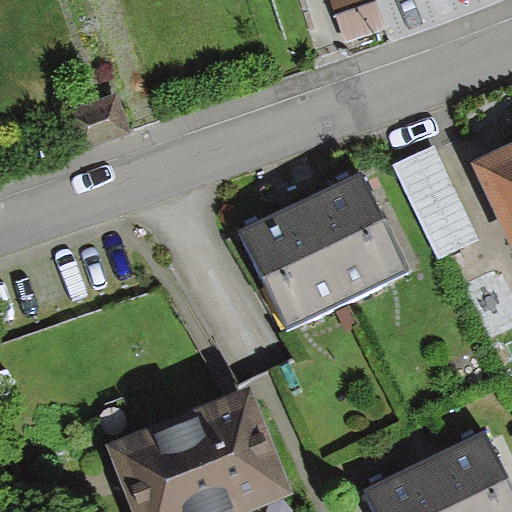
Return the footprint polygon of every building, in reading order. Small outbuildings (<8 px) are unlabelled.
[(376,0),(328,0),(344,48),(387,34),(376,0)] [(61,104),(75,141),(124,123),(110,86),(61,104)] [(393,171),(440,265),(482,245),(436,150),(393,171)] [(511,156),(472,175),(511,261),(511,156)] [(288,342),(412,282),(362,180),(238,240),(288,342)] [(107,455),(128,511),(285,511),(294,509),(253,400),(107,455)] [(511,511),(511,492),(486,440),(363,500),(369,511),(511,511)]
